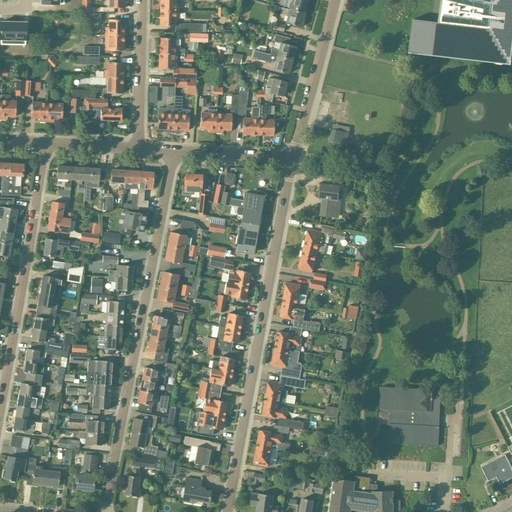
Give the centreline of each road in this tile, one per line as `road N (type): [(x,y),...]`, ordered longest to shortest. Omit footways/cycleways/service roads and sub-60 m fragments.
road 1 (residential): [(104,511),(174,151)]
road 2 (residential): [(227,511),(292,160)]
road 3 (residential): [(0,415),(45,144)]
road 4 (residential): [(292,160),(334,0)]
road 5 (residential): [(138,149),(141,0)]
